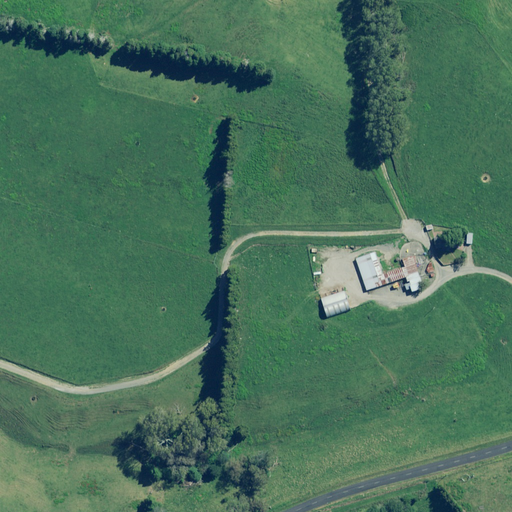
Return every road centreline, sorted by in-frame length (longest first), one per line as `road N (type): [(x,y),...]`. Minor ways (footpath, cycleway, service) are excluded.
road 1 (track): [(396,229),(235,235),(218,353),(85,391),(0,361)]
road 2 (track): [(366,0),(396,229)]
road 3 (residential): [(308,511),(511,452)]
road 4 (track): [(511,288),(439,261),(396,229)]
